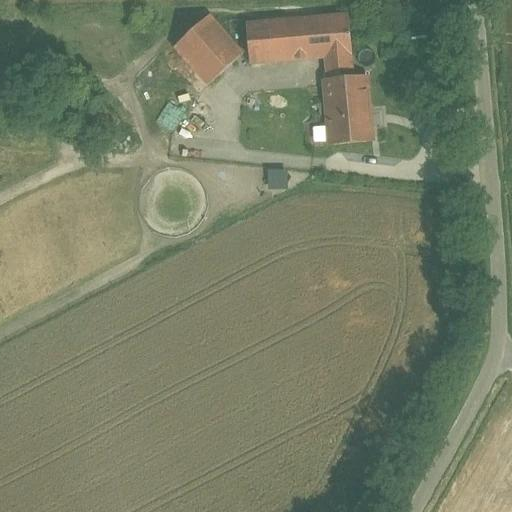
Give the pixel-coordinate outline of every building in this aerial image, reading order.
[(210,16),(155,65),(189,103),(244,54),(210,16)] [(349,16),(330,17),(331,37),(325,38),(326,58),(328,81),(325,81),(330,146),(372,142),(366,77),(353,78),(351,56),(352,55),(349,16)] [(330,17),(246,25),(250,64),(326,58),(325,38),(331,37),(330,17)] [(32,19),(15,35),(28,49),(45,33),(39,26),(32,19)] [(103,111),(95,122),(111,135),(119,124),(103,111)]
